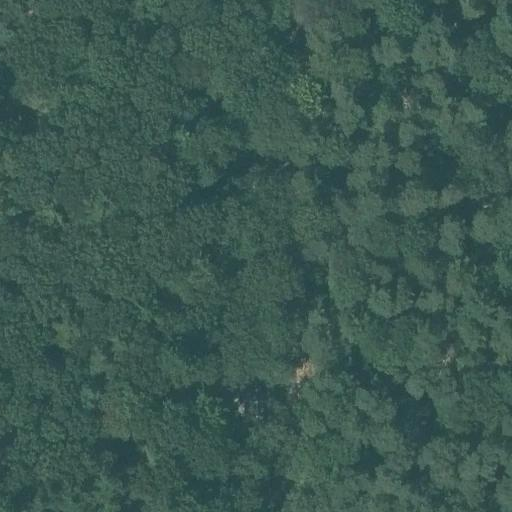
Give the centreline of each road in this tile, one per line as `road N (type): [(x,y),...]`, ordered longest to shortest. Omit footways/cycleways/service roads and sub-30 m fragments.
road 1 (secondary): [(261,511),(253,0)]
road 2 (track): [(260,442),(151,442),(128,453),(129,474),(173,511)]
